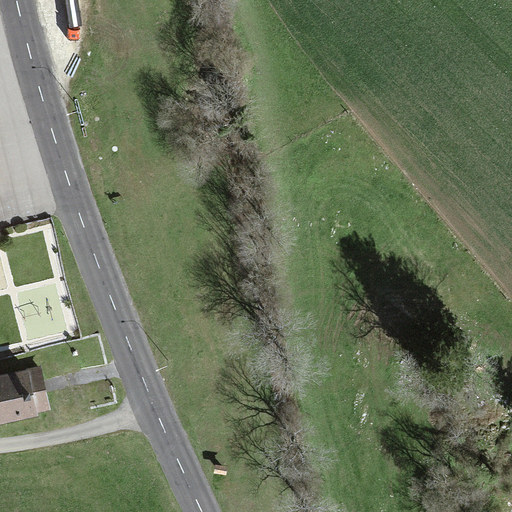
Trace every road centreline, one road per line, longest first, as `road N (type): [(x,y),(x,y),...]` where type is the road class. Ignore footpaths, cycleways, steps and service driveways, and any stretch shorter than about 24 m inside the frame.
road 1 (secondary): [(201,511),(91,248),(16,0)]
road 2 (track): [(156,412),(0,445)]
